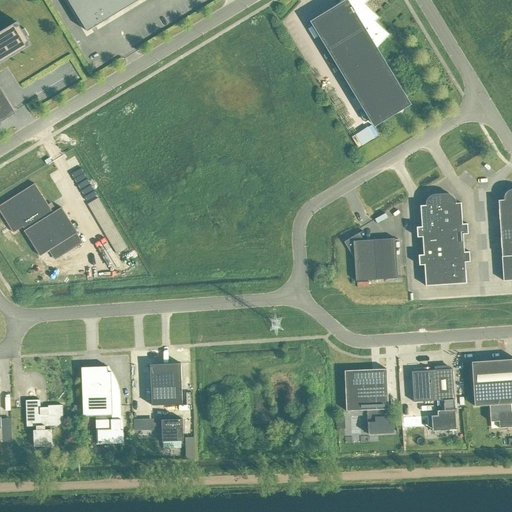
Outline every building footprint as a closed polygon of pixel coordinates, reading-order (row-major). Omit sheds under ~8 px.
[(68,0),(87,32),(139,0),(68,0)] [(337,0),(336,2),(338,4),(336,6),(337,6),(338,7),(312,22),(374,126),(409,104),(376,49),(389,35),(375,22),(378,18),(364,5),(368,1),(366,0),(337,0)] [(0,122),(15,114),(16,115),(16,114),(0,87),(0,64),(31,45),(26,37),(29,35),(25,29),(22,30),(17,22),(0,32),(0,122)] [(358,147),(378,135),(371,125),(352,137),(358,147)] [(24,231),(40,256),(50,251),(55,259),(81,243),(76,234),(78,233),(61,207),(53,213),(35,184),(0,205),(0,211),(13,233),(23,227),(25,231),(24,231)] [(498,200),(503,281),(511,280),(511,189),(509,190),(507,192),(505,193),(504,195),(503,198),(503,200),(498,200)] [(423,255),(418,255),(419,265),(424,265),(425,286),(466,283),(465,262),(470,262),(469,252),(464,252),(463,234),(468,234),(467,224),(462,224),(461,203),(456,203),(455,202),(455,201),(454,200),(454,198),(453,198),(453,197),(452,196),(451,196),(450,195),(448,194),(446,194),(445,194),(434,194),(433,195),(432,195),(431,195),(430,196),(429,197),(428,198),(427,199),(427,200),(426,201),(426,202),(425,203),(425,204),(425,205),(420,206),(421,227),(416,227),(417,237),(422,237),(423,255)] [(88,202),(102,230),(110,226),(111,229),(105,232),(107,236),(114,232),(117,238),(110,241),(116,252),(126,247),(99,196),(88,202)] [(395,238),(363,240),(359,233),(344,242),(354,259),(356,281),(398,278),(395,238)] [(489,405),(490,413),(510,411),(508,410),(508,404),(511,403),(511,359),(472,362),(475,406),(489,405)] [(181,364),(150,365),(152,406),(182,405),(181,364)] [(112,415),(112,419),(121,419),(120,394),(120,392),(119,390),(119,388),(118,387),(118,385),(117,383),(116,381),(115,379),(115,377),(112,372),(108,372),(108,367),(82,367),(83,416),(112,415)] [(386,413),(385,410),(388,409),(389,409),(390,409),(390,408),(391,407),(390,401),(388,401),(386,369),(344,371),(346,411),(367,410),(368,434),(369,434),(393,433),(392,413),(386,413)] [(432,370),(434,401),(444,400),(445,410),(437,410),(438,415),(431,415),(432,429),(441,428),(441,431),(450,430),(449,428),(456,427),(455,414),(457,413),(456,395),(454,395),(452,369),(432,370)] [(36,430),(33,430),(34,447),(52,446),(51,430),(45,430),(45,426),(63,425),(62,405),(48,406),(48,407),(40,408),(40,400),(26,400),(27,427),(36,426),(36,430)] [(511,411),(510,411),(490,413),(490,422),(499,421),(499,428),(501,428),(501,430),(508,430),(508,428),(511,427),(511,411)] [(346,429),(350,429),(350,434),(356,433),(355,430),(361,429),(360,422),(355,422),(355,417),(345,417),(346,429)] [(121,419),(112,419),(96,420),(96,441),(98,441),(98,444),(124,443),(124,435),(123,435),(123,430),(121,430),(121,419)] [(144,430),(144,419),(134,420),(134,431),(144,430)] [(183,441),(183,419),(161,420),(162,442),(163,442),(163,449),(181,448),(181,441),(183,441)] [(194,440),(186,440),(187,458),(194,458),(194,440)]
